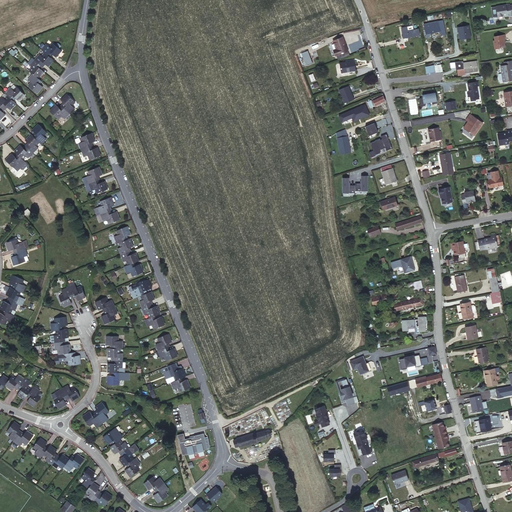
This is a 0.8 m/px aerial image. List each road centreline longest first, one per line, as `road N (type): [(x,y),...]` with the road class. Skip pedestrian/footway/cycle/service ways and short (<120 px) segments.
road 1 (residential): [(82,71),(196,365),(220,461)]
road 2 (residential): [(486,511),(441,366),(430,231)]
road 3 (residential): [(430,231),(358,0)]
road 4 (residential): [(146,511),(91,449),(54,426)]
road 5 (residential): [(84,322),(93,385),(54,426)]
